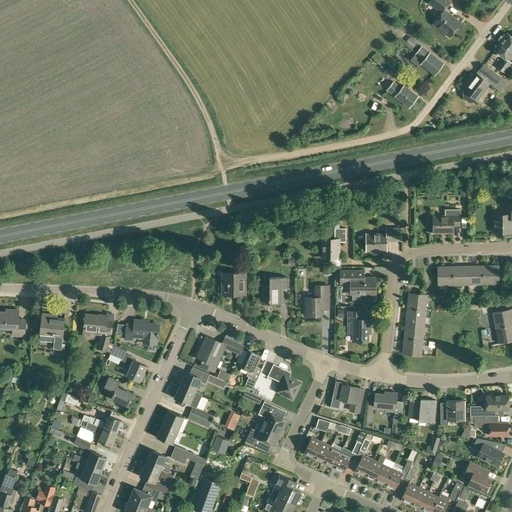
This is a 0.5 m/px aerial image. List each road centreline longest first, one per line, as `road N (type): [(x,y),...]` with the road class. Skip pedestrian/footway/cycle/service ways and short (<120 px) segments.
road 1 (primary): [(0,236),(511,137)]
road 2 (residential): [(382,375),(395,263),(443,247),(511,245)]
road 3 (residential): [(106,511),(191,308)]
road 4 (track): [(223,166),(413,124)]
road 5 (residential): [(0,291),(119,295),(191,308)]
road 6 (track): [(130,0),(194,96),(223,166)]
road 7 (residential): [(324,360),(283,463),(325,482)]
road 8 (unclassified): [(413,124),(509,0)]
road 9 (residential): [(324,360),(191,308)]
road 10 (residential): [(511,375),(426,382),(382,375)]
